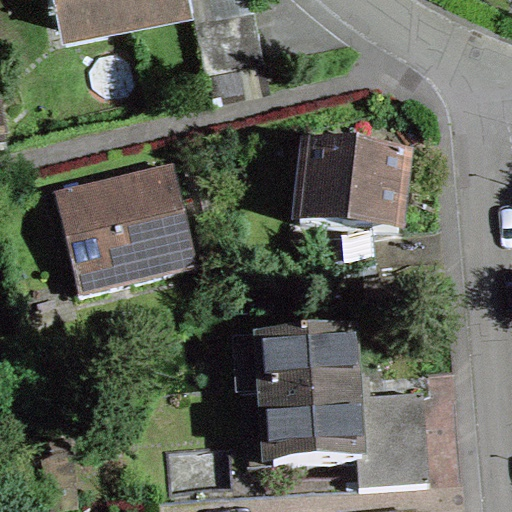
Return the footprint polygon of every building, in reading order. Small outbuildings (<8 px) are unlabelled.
[(127,18),(123,0),(56,0),(63,31),(127,18)] [(123,0),(127,18),(193,5),(191,0),(123,0)] [(195,15),(206,74),(264,62),(253,3),(195,15)] [(325,154),(309,153),(301,225),(398,236),(406,163),(325,154)] [(178,186),(174,170),(55,198),(79,299),(197,270),(178,186)] [(376,267),(374,238),(315,242),(317,272),(376,267)] [(274,468),(357,463),(359,493),(430,487),(424,408),(424,398),(356,402),(352,337),(308,340),(308,337),(300,337),(301,341),(236,345),(239,396),(269,394),(274,468)] [(73,456),(42,458),(52,511),(58,511),(78,511),(73,456)]
